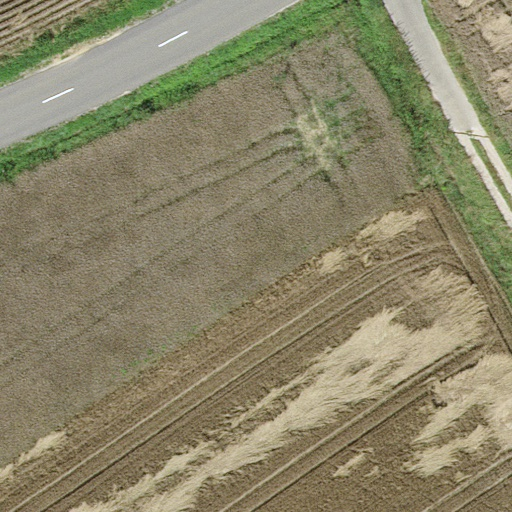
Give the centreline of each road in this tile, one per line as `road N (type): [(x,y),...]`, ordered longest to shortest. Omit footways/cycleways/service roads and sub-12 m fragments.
road 1 (secondary): [(255,0),(0,128)]
road 2 (track): [(391,0),(511,202)]
